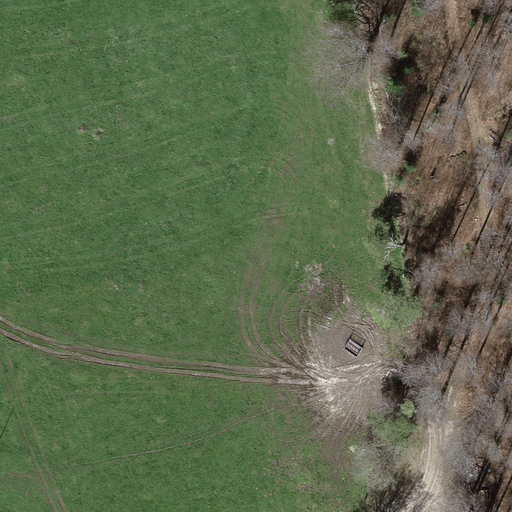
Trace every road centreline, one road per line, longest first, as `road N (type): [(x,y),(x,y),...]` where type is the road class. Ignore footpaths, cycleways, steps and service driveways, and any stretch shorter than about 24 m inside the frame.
road 1 (track): [(444,420),(420,380),(397,371),(246,377),(87,354),(0,323)]
road 2 (track): [(444,420),(486,245),(450,0)]
